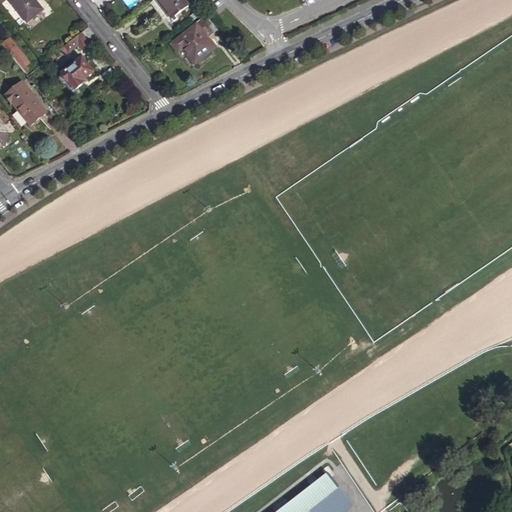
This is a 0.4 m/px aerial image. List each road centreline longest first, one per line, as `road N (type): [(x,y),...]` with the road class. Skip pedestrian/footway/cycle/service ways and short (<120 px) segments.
road 1 (residential): [(403,0),(168,116)]
road 2 (residential): [(168,116),(12,195)]
road 3 (residential): [(77,0),(168,116)]
